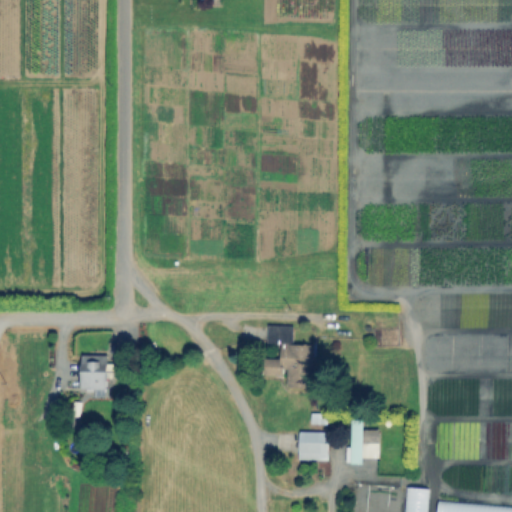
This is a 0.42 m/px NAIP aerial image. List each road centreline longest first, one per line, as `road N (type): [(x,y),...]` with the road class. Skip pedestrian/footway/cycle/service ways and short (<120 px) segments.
road 1 (residential): [(125,312),(122,0)]
road 2 (residential): [(0,321),(22,312),(125,312)]
